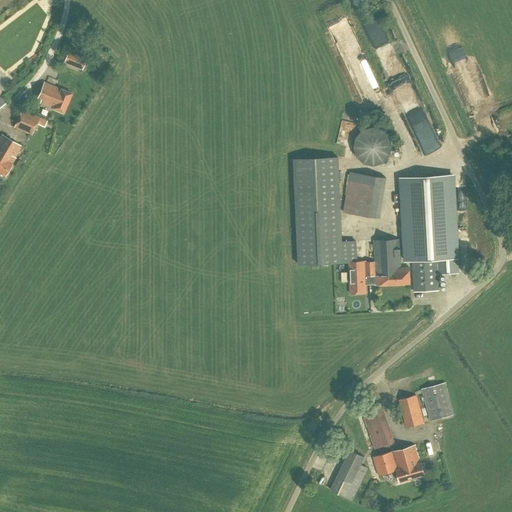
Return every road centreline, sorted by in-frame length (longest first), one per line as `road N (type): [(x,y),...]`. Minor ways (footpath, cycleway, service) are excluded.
road 1 (unclassified): [(287,511),(353,396),(501,260),(495,224),(390,0)]
road 2 (residential): [(63,0),(41,75),(0,125)]
